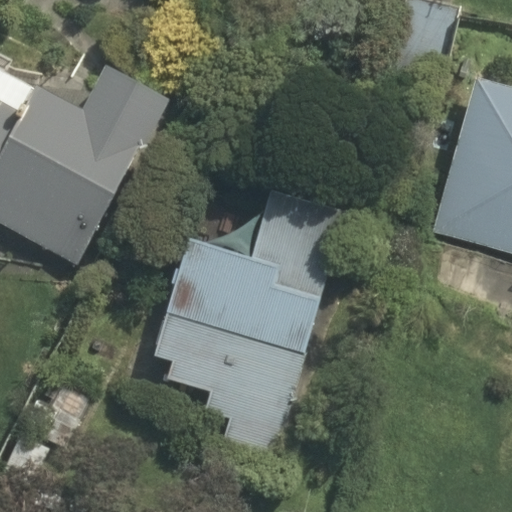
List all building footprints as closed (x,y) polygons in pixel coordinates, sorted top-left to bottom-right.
[(409,0),(386,87),(436,101),(460,12),(413,0),(409,0)] [(0,227),(77,268),(164,106),(104,74),(82,114),(37,90),(22,118),(0,107),(0,227)] [(511,84),(476,75),(435,233),(511,253),(511,84)] [(221,448),(273,465),(352,224),(342,220),(341,222),(269,198),(248,261),(192,243),(154,359),(172,365),(166,382),(210,396),(203,416),(228,425),(221,448)] [(85,393),(49,378),(26,434),(62,449),(85,393)] [(50,450),(19,437),(0,479),(0,482),(30,495),(50,450)]
